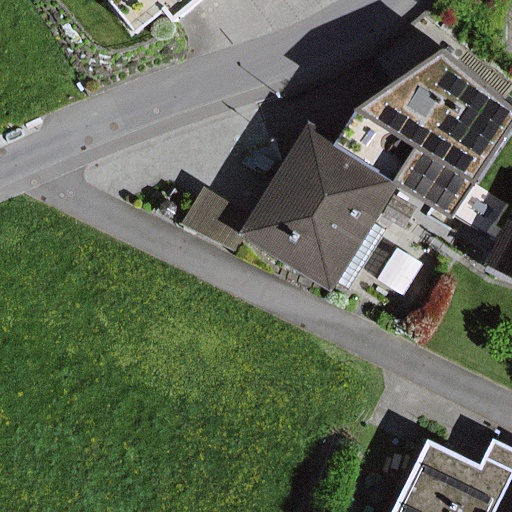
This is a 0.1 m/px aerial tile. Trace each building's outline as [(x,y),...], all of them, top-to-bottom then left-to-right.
[(218,0),(122,0),(151,34),(183,8),(193,21),(218,0)] [(339,139),(334,147),(402,187),(456,219),(511,132),(511,106),(444,51),(356,110),(339,139)] [(334,147),(339,139),(315,125),(261,217),(211,187),(189,223),(241,254),(249,240),(339,293),(345,283),(356,289),(392,228),(381,222),(402,187),(334,147)] [(425,206),(401,192),(389,213),(413,227),(425,206)] [(511,227),(491,271),(511,280),(511,227)] [(426,264),(403,249),(384,281),(407,295),(426,264)] [(511,511),(511,441),(500,436),(489,460),(511,470),(511,498),(505,511),(511,511)] [(505,511),(511,498),(511,470),(489,460),(437,437),(404,511),(505,511)]
